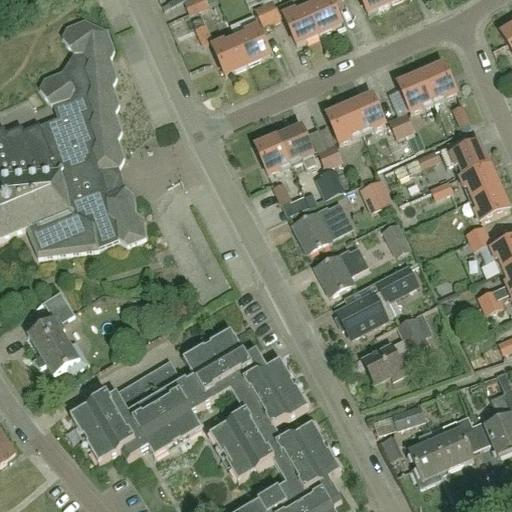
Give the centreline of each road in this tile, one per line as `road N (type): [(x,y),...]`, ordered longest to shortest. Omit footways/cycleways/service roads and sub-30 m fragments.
road 1 (residential): [(392,511),(197,139)]
road 2 (residential): [(197,139),(461,23)]
road 3 (residential): [(96,511),(0,391)]
road 4 (residential): [(197,139),(138,0)]
road 5 (residential): [(511,141),(461,23)]
